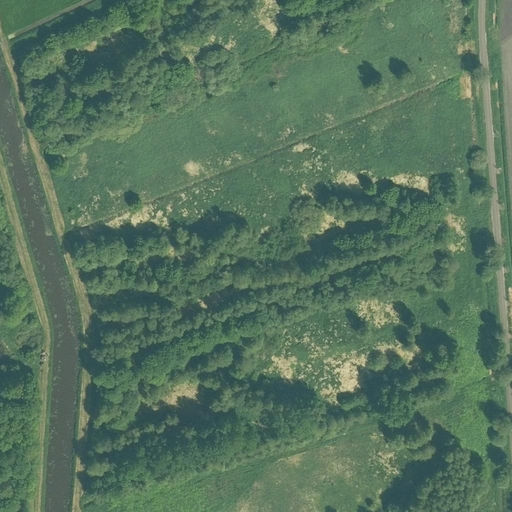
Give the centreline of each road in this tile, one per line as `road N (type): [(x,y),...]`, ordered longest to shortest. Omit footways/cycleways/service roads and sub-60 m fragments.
road 1 (track): [(0,39),(81,325),(73,511)]
road 2 (unclassified): [(511,422),(482,0)]
